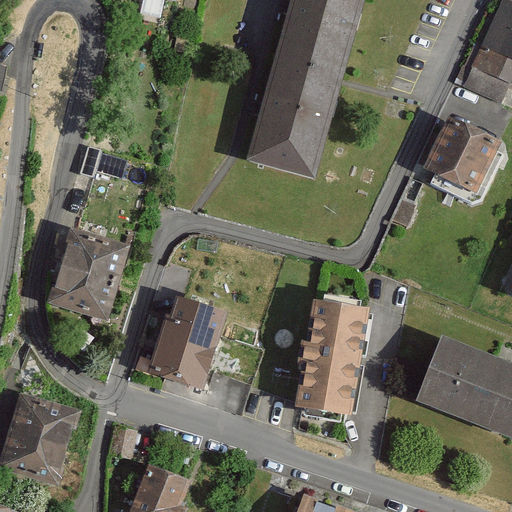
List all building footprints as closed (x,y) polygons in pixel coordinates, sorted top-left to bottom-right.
[(364,0),(292,0),(250,163),(317,180),(364,0)] [(511,7),(503,3),(466,88),(501,103),(511,78),(511,7)] [(425,171),(477,196),(500,147),(448,123),(425,171)] [(128,249),(70,232),(59,270),(117,288),(128,249)] [(106,323),(117,288),(59,270),(48,305),(106,323)] [(165,319),(149,373),(204,390),(227,316),(178,301),(171,321),(165,319)] [(352,417),(368,313),(313,305),(307,344),(302,344),(299,366),(304,366),(298,409),(352,417)] [(417,403),(511,440),(511,367),(442,340),(417,403)] [(80,415),(22,396),(10,432),(69,450),(80,415)] [(136,431),(118,428),(113,455),(132,458),(136,431)] [(0,468),(57,487),(69,450),(10,432),(0,463),(0,468)] [(190,484),(150,469),(132,511),(184,511),(180,510),(190,484)] [(340,511),(304,499),(299,511),(340,511)]
